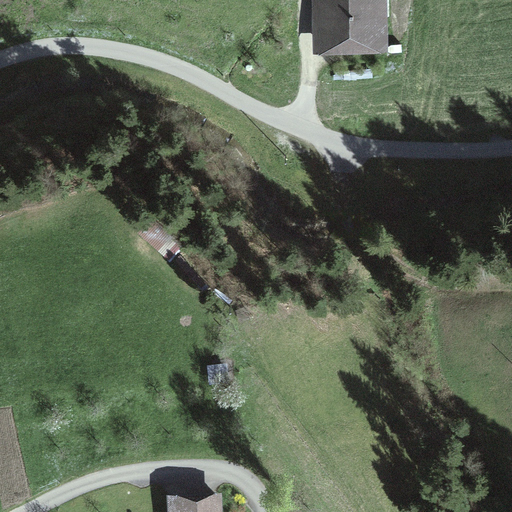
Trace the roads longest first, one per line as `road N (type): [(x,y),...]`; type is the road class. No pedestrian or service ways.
road 1 (unclassified): [(0,59),(56,46),(104,47),(171,64),(329,140),(439,152),(511,148)]
road 2 (unclassified): [(26,511),(95,480),(185,467),(231,471),(256,490),(266,511)]
road 3 (track): [(329,140),(356,250),(348,269)]
